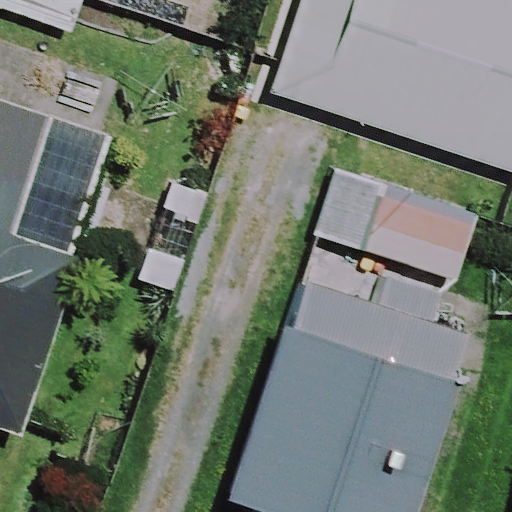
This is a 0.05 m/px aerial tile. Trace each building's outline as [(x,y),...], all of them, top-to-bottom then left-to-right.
[(41,0),(0,0),(0,14),(34,25),(41,0)] [(511,0),(297,0),(267,91),(511,172),(511,0)] [(0,116),(0,428),(15,433),(103,149),(0,116)] [(465,222),(323,179),(305,236),(448,279),(465,222)] [(399,511),(462,337),(297,278),(218,497),(259,511),(399,511)]
